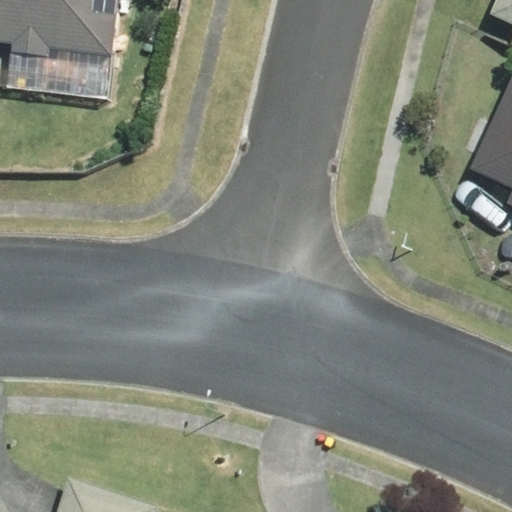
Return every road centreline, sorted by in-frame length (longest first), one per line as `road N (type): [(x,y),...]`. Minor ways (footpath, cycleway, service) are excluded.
road 1 (residential): [(250,325),(324,0)]
road 2 (residential): [(250,325),(511,422)]
road 3 (residential): [(0,313),(250,325)]
